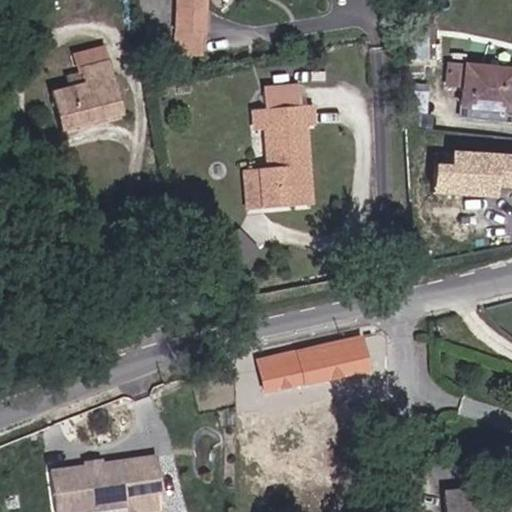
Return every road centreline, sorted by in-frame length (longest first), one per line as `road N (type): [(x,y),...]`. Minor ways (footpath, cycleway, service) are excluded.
road 1 (residential): [(511,269),(120,361),(0,411)]
road 2 (unknown): [(384,112),(432,511)]
